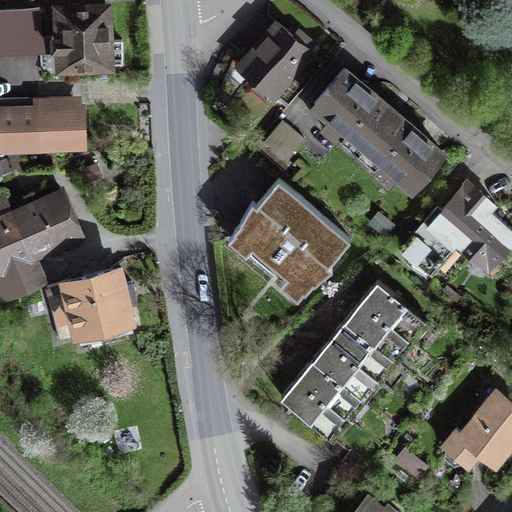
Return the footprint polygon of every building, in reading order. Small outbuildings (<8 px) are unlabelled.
[(109,39),(107,5),(54,8),(56,65),(124,62),(123,38),(109,39)] [(39,7),(0,11),(0,50),(41,49),(39,7)] [(316,56),(279,21),(236,68),(273,102),(316,56)] [(336,60),(292,112),(334,147),(406,209),(451,158),(336,60)] [(229,66),(217,62),(211,80),(224,84),(229,66)] [(81,105),(0,107),(0,150),(82,149),(81,105)] [(308,177),(334,147),(292,112),(267,141),(308,177)] [(358,235),(279,172),(227,237),(306,300),(358,235)] [(427,273),(456,240),(471,222),(462,214),(482,192),(468,179),(404,252),(427,273)] [(24,195),(29,206),(46,247),(79,233),(61,191),(52,195),(48,185),(24,195)] [(511,240),(511,217),(482,192),(462,214),(471,222),(456,240),(491,267),(511,240)] [(29,206),(0,218),(0,290),(1,294),(41,277),(31,253),(46,247),(29,206)] [(66,279),(47,285),(60,338),(78,333),(81,343),(133,331),(126,301),(136,299),(132,280),(121,282),(118,266),(66,278),(66,279)] [(378,277),(361,298),(409,337),(426,316),(378,277)] [(393,356),(409,337),(361,298),(345,316),(393,356)] [(375,377),(393,356),(345,316),(328,337),(375,377)] [(359,396),(375,377),(328,337),(311,356),(359,396)] [(345,415),(359,396),(311,356),(297,375),(345,415)] [(327,435),(345,415),(297,375),(279,395),(327,435)] [(511,457),(511,411),(487,390),(434,449),(482,491),(511,457)] [(401,511),(370,484),(345,511),(401,511)]
